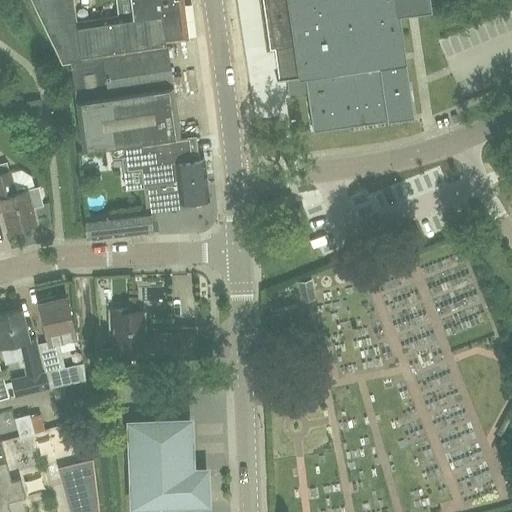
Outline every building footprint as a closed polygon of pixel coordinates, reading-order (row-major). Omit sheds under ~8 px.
[(29,0),(41,27),(73,22),(69,0),(29,0)] [(184,0),(132,0),(134,14),(134,15),(186,8),(184,0)] [(262,0),(270,50),(274,49),(275,56),(279,81),(285,80),(287,80),(289,96),(307,94),(312,131),(353,125),(413,116),(411,104),(405,62),(405,61),(404,54),(398,13),(408,12),(416,10),(430,8),(429,0),(262,0)] [(59,67),(71,64),(83,147),(181,133),(174,85),(173,85),(167,41),(189,38),(186,8),(134,15),(134,14),(73,22),(41,27),(59,67)] [(128,169),(142,167),(147,207),(210,199),(205,159),(200,160),(200,153),(192,154),(190,138),(111,147),(112,158),(126,156),(128,169)] [(16,193),(11,174),(10,170),(9,171),(7,162),(0,163),(0,205),(1,211),(4,210),(10,230),(36,224),(32,208),(44,205),(39,187),(36,188),(16,193)] [(86,215),(88,239),(153,231),(150,208),(147,208),(86,215)] [(66,298),(55,300),(54,296),(40,299),(41,303),(39,304),(49,344),(49,343),(50,346),(54,345),(54,342),(76,336),(66,298)] [(111,328),(116,327),(116,347),(123,347),(124,357),(196,354),(195,328),(185,328),(185,329),(144,330),(144,312),(129,312),(129,308),(111,309),(111,328)] [(22,349),(28,373),(10,378),(15,397),(49,389),(45,371),(41,372),(41,370),(43,370),(35,338),(27,340),(19,309),(0,313),(0,336),(2,346),(23,341),(24,349),(22,349)] [(22,352),(6,353),(7,364),(23,363),(22,352)] [(70,383),(66,367),(63,356),(43,361),(51,388),(70,383)] [(0,399),(9,397),(0,366),(0,399)] [(16,417),(21,436),(21,438),(36,434),(35,432),(31,416),(30,413),(16,417)] [(134,506),(207,503),(206,469),(190,470),(188,420),(131,422),(134,506)] [(10,511),(8,501),(27,496),(22,478),(13,480),(2,440),(0,440),(0,511),(10,511)] [(99,511),(93,459),(60,468),(72,511),(99,511)]
